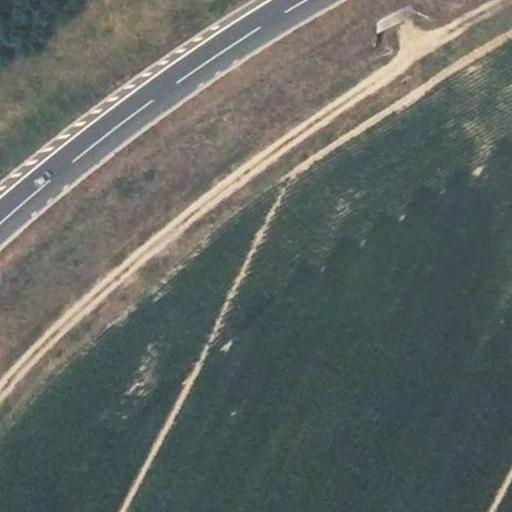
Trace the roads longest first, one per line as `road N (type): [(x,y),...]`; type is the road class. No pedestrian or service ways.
road 1 (unclassified): [(0,391),(154,243),(223,189),(502,0)]
road 2 (motorway): [(0,212),(153,90),(289,0)]
